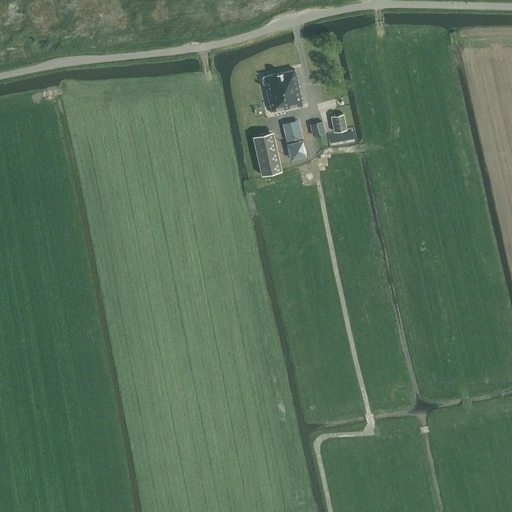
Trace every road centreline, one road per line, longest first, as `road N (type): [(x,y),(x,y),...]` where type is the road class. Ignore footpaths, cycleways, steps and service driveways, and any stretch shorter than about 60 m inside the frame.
road 1 (residential): [(0,77),(204,47),(378,4),(511,7)]
road 2 (track): [(304,511),(204,47)]
